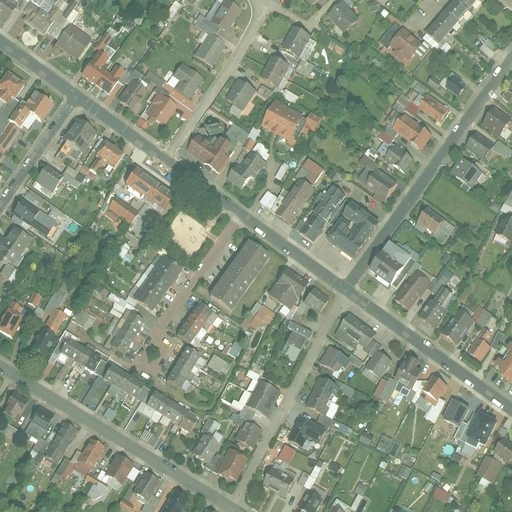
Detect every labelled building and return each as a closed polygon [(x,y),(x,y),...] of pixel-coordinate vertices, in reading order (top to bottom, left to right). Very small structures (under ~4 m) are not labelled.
[(0,0),(0,18),(8,24),(16,13),(8,7),(13,0),(0,0)] [(32,19),(27,26),(49,41),(75,4),(69,0),(61,0),(58,6),(49,0),(32,0),(23,13),(32,19)] [(305,0),(312,9),(323,0),(305,0)] [(478,0),(456,0),(426,34),(440,46),(479,1),(478,0)] [(222,1),(208,22),(225,32),(238,11),(222,1)] [(343,3),(328,16),(345,35),(359,22),(343,3)] [(55,45),(75,59),(87,42),(67,28),(55,45)] [(294,28),(283,48),(299,57),(311,38),(294,28)] [(403,30),(390,49),(410,62),(423,43),(403,30)] [(209,35),(194,58),(209,68),(224,45),(209,35)] [(473,48),(490,59),(498,48),(481,36),(473,48)] [(92,45),(76,69),(105,88),(120,68),(111,62),(105,70),(97,64),(104,53),(92,45)] [(275,84),(287,62),(270,53),(258,74),(275,84)] [(171,71),(177,75),(171,84),(185,95),(200,75),(180,60),(171,71)] [(149,79),(134,70),(113,97),(127,108),(149,79)] [(2,71),(0,75),(0,96),(6,100),(0,108),(0,148),(12,131),(19,136),(28,122),(34,126),(50,102),(31,90),(24,100),(16,95),(22,85),(2,71)] [(455,76),(445,89),(458,99),(466,89),(461,85),(463,82),(455,76)] [(434,89),(438,84),(431,77),(427,81),(434,89)] [(237,80),(236,80),(225,94),(238,103),(249,88),(237,80)] [(259,87),(256,95),(269,99),(272,91),(259,87)] [(284,90),(280,97),(295,105),(299,97),(284,90)] [(174,105),(159,93),(146,109),(160,121),(174,105)] [(511,100),(511,98),(506,94),(501,100),(508,106),(511,100)] [(439,124),(449,111),(428,95),(418,108),(439,124)] [(300,114),(273,97),(259,118),(285,136),(300,114)] [(481,122),(500,135),(510,120),(492,107),(481,122)] [(312,132),(320,119),(310,113),(298,132),(305,136),(309,130),(312,132)] [(96,130),(78,117),(50,157),(69,170),(96,130)] [(144,130),(147,124),(138,119),(135,124),(144,130)] [(432,135),(410,119),(400,132),(421,148),(432,135)] [(482,159),(494,144),(475,130),(464,146),(482,159)] [(389,145),(393,138),(380,131),(376,138),(389,145)] [(191,134),(180,149),(212,172),(230,145),(216,135),(209,146),(191,134)] [(127,154),(106,139),(96,154),(116,168),(127,154)] [(377,153),(384,156),(389,145),(381,142),(377,153)] [(511,150),(496,142),(491,151),(507,160),(511,151),(511,150)] [(260,155),(249,147),(234,169),(230,166),(223,176),(234,184),(238,179),(242,182),(260,155)] [(414,159),(400,147),(389,161),(403,173),(412,162),(414,159)] [(464,154),(454,169),(473,181),(483,166),(477,162),(464,154)] [(281,163),(274,178),(280,181),(288,166),(281,163)] [(63,178),(43,165),(33,180),(53,193),(63,178)] [(130,165),(119,179),(163,210),(173,195),(130,165)] [(393,186),(373,172),(363,186),(383,200),(393,186)] [(314,186),(298,175),(282,196),(261,181),(254,191),(275,207),(273,210),(288,221),(314,186)] [(351,262),(379,224),(357,208),(349,219),(336,210),(345,198),(328,186),(298,230),(313,242),(323,228),(336,237),(329,246),(351,262)] [(23,198),(14,213),(43,232),(53,217),(23,198)] [(130,214),(109,199),(101,211),(122,226),(130,214)] [(448,220),(432,208),(421,223),(437,235),(448,220)] [(511,239),(511,214),(510,214),(501,234),(511,239)] [(0,259),(14,270),(33,242),(19,232),(10,245),(1,240),(0,241),(0,259)] [(266,258),(241,240),(203,294),(228,312),(266,258)] [(125,253),(128,248),(123,244),(114,255),(127,265),(132,258),(125,253)] [(407,258),(386,244),(368,269),(388,283),(407,258)] [(401,253),(414,261),(418,256),(405,248),(401,253)] [(129,297),(145,309),(173,270),(158,258),(129,297)] [(426,280),(410,267),(392,290),(408,303),(426,280)] [(302,287),(277,269),(260,292),(285,310),(302,287)] [(446,271),(437,282),(443,287),(452,276),(446,271)] [(329,298),(311,285),(299,300),(318,314),(329,298)] [(33,294),(28,305),(35,309),(40,298),(33,294)] [(447,307),(430,294),(414,316),(432,328),(447,307)] [(114,316),(120,300),(109,295),(108,299),(114,301),(109,314),(114,316)] [(71,304),(58,296),(27,347),(40,355),(71,304)] [(201,299),(175,336),(188,345),(214,308),(201,299)] [(26,312),(13,302),(0,320),(0,332),(8,338),(26,312)] [(260,327),(269,314),(251,302),(243,314),(260,327)] [(462,307),(459,311),(482,328),(491,317),(478,307),(472,314),(462,307)] [(76,308),(70,319),(87,329),(94,318),(76,308)] [(142,317),(127,309),(105,345),(120,354),(142,317)] [(365,350),(376,333),(346,314),(328,341),(344,351),(351,340),(365,350)] [(469,328),(455,318),(442,335),(456,346),(469,328)] [(290,353),(303,334),(289,325),(276,344),(290,353)] [(99,356),(65,334),(56,348),(90,370),(99,356)] [(491,346),(480,337),(469,351),(480,360),(491,346)] [(232,344),(230,348),(225,346),(221,353),(235,359),(240,348),(232,344)] [(202,355),(188,345),(165,379),(179,388),(202,355)] [(331,372),(340,357),(325,347),(316,362),(331,372)] [(390,363),(376,353),(363,370),(376,380),(390,363)] [(206,366),(225,376),(231,365),(212,355),(206,366)] [(511,356),(502,370),(511,377),(511,356)] [(423,372),(402,360),(392,378),(413,390),(423,372)] [(135,398),(144,384),(108,361),(99,375),(135,398)] [(324,414),(339,386),(318,374),(303,402),(324,414)] [(259,415),(274,387),(257,378),(242,406),(259,415)] [(449,389),(436,378),(423,393),(435,404),(449,389)] [(198,417),(152,389),(143,404),(189,433),(198,417)] [(28,402),(11,391),(0,408),(0,409),(16,420),(28,402)] [(471,404),(458,393),(443,411),(456,422),(471,404)] [(38,441),(53,417),(38,407),(23,431),(38,441)] [(322,429),(295,414),(283,436),(293,442),(298,433),(315,442),(322,429)] [(495,424),(483,414),(467,432),(480,443),(495,424)] [(4,423),(0,428),(0,435),(15,445),(22,435),(4,423)] [(77,432),(61,423),(43,453),(59,462),(77,432)] [(256,431),(242,423),(234,439),(248,446),(256,431)] [(499,428),(496,436),(503,438),(506,430),(499,428)] [(143,430),(138,439),(152,447),(157,438),(143,430)] [(357,442),(369,447),(373,437),(361,432),(357,442)] [(215,439),(200,433),(192,454),(206,460),(215,439)] [(376,449),(386,454),(392,440),(381,436),(376,449)] [(104,446),(88,437),(76,456),(93,466),(104,446)] [(395,457),(399,444),(394,443),(390,455),(395,457)] [(483,457),(475,473),(489,480),(502,457),(506,460),(511,449),(500,443),(490,461),(483,457)] [(466,458),(470,452),(459,446),(456,451),(466,458)] [(240,455),(227,449),(218,469),(231,475),(240,455)] [(448,464),(456,468),(461,457),(453,454),(448,464)] [(131,464),(116,455),(106,473),(121,482),(131,464)] [(63,459),(57,469),(62,472),(68,461),(63,459)] [(309,491),(323,464),(317,461),(309,476),(302,473),(296,484),(309,491)] [(336,474),(340,466),(331,462),(327,470),(336,474)] [(397,476),(406,480),(410,470),(401,466),(397,476)] [(270,469),(262,482),(285,496),(293,482),(270,469)] [(160,484),(146,473),(133,490),(148,500),(160,484)] [(81,474),(75,485),(98,498),(104,488),(81,474)] [(353,493),(357,495),(349,510),(354,511),(367,487),(358,483),(353,493)] [(435,488),(432,498),(447,503),(450,494),(435,488)] [(169,511),(179,511),(188,499),(174,490),(163,508),(169,511)] [(307,511),(314,511),(322,502),(307,492),(298,505),(307,511)] [(114,508),(118,511),(129,511),(132,508),(121,500),(114,508)]
